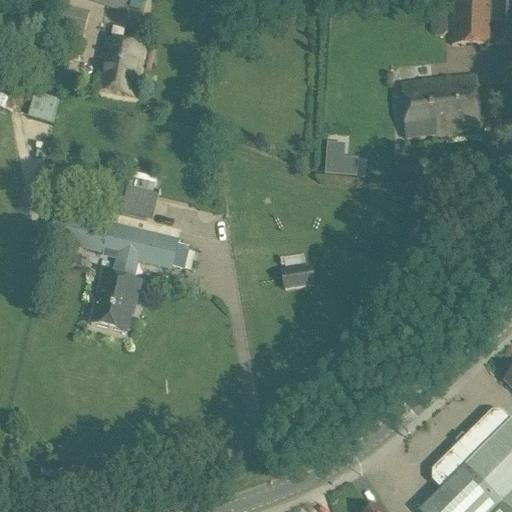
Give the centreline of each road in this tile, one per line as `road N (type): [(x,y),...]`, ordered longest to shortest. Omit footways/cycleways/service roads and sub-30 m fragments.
road 1 (tertiary): [(243,511),(366,448),(511,323)]
road 2 (unknown): [(511,248),(470,51)]
